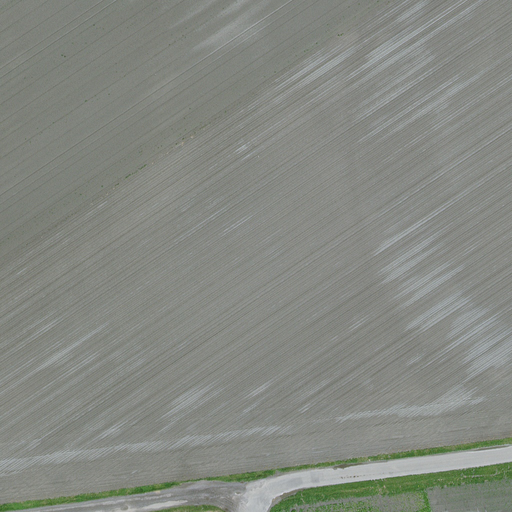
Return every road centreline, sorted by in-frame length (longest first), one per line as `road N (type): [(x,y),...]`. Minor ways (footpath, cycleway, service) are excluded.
road 1 (track): [(511,459),(254,494),(255,511)]
road 2 (track): [(254,494),(100,511)]
